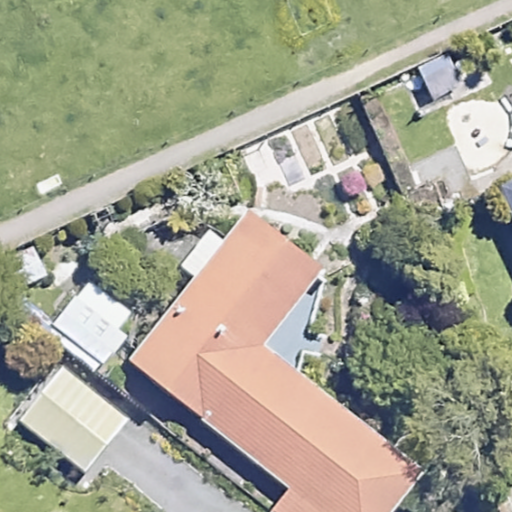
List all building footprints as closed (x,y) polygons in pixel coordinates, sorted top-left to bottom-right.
[(511,176),(485,189),(511,250),(511,176)] [(177,405),(239,330),(298,259),(233,206),(113,353),(177,405)] [(48,276),(14,319),(69,361),(102,318),(48,276)] [(271,481),(308,511),(355,511),(398,460),(239,330),(177,405),(271,481)] [(88,423),(22,371),(0,398),(0,436),(48,474),(88,423)] [(308,511),(271,481),(245,511),(308,511)]
